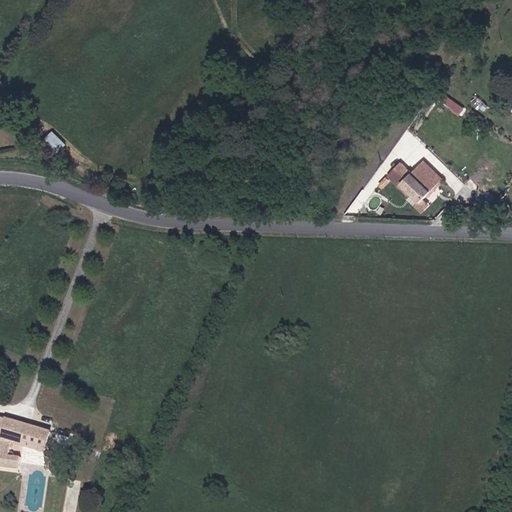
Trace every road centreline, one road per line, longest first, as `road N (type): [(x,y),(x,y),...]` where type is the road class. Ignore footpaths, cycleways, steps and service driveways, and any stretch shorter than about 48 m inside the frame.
road 1 (unclassified): [(511,233),(196,224),(0,178)]
road 2 (unknown): [(99,207),(34,396)]
